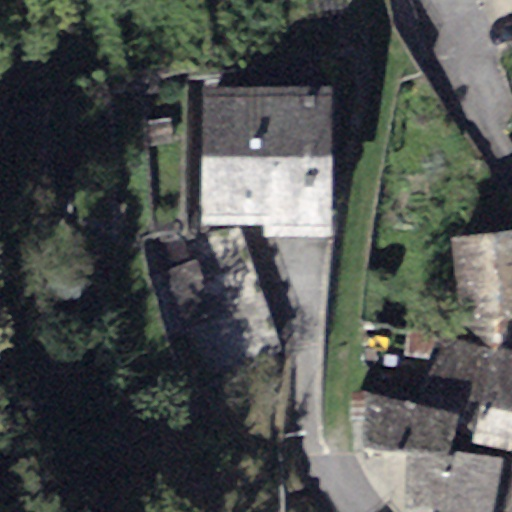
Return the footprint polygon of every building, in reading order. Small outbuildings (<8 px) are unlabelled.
[(284,87),(318,87),(318,64),(284,64),(284,87)] [(266,239),(335,238),(332,86),(318,87),(284,87),(204,88),(206,227),(266,226),(266,239)] [(500,347),(511,350),(511,232),(454,237),(470,338),(500,347)] [(458,415),(456,429),(479,434),(477,444),(511,449),(511,350),(500,347),(470,338),(439,333),(420,406),(458,415)] [(456,429),(458,415),(420,406),(368,394),(368,453),(411,456),(450,459),(452,451),(456,429)] [(409,511),(495,511),(505,460),(452,451),(450,459),(411,456),(409,511)]
